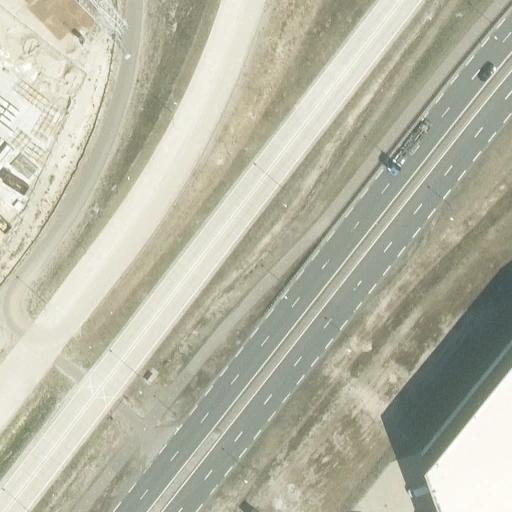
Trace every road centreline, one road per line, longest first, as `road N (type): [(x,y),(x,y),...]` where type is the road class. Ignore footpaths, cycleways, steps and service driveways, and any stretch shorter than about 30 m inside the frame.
road 1 (tertiary): [(511,31),(131,511)]
road 2 (tertiary): [(178,511),(511,90)]
